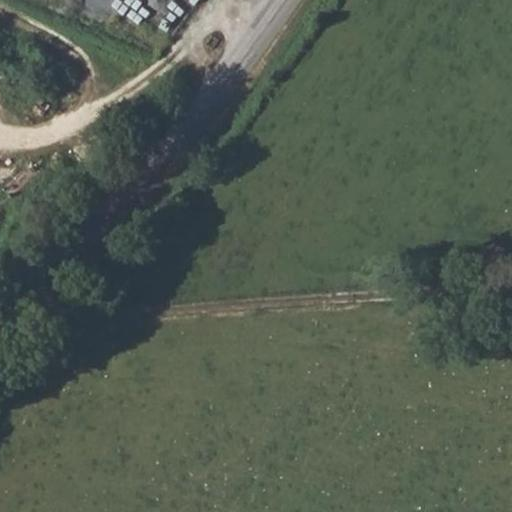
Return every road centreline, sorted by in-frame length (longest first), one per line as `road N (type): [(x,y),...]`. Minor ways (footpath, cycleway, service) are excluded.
road 1 (track): [(25,303),(75,322),(511,291)]
road 2 (tertiary): [(0,325),(192,130),(285,0)]
